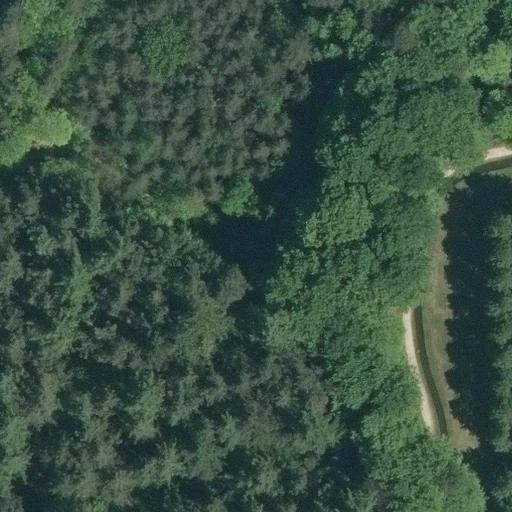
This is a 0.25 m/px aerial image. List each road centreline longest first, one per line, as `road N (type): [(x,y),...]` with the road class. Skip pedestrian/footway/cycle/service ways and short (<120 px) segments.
road 1 (track): [(0,268),(149,328),(213,369),(375,511)]
road 2 (track): [(511,149),(447,170),(425,197),(406,328),(429,438),(421,465),(379,511)]
